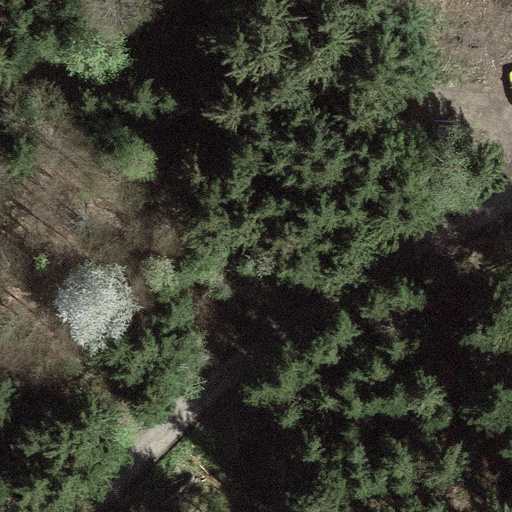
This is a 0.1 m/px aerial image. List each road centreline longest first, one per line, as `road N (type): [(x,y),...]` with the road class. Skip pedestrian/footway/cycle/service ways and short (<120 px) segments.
road 1 (track): [(511,197),(234,366),(80,511)]
road 2 (track): [(511,128),(454,109),(191,66),(0,79)]
